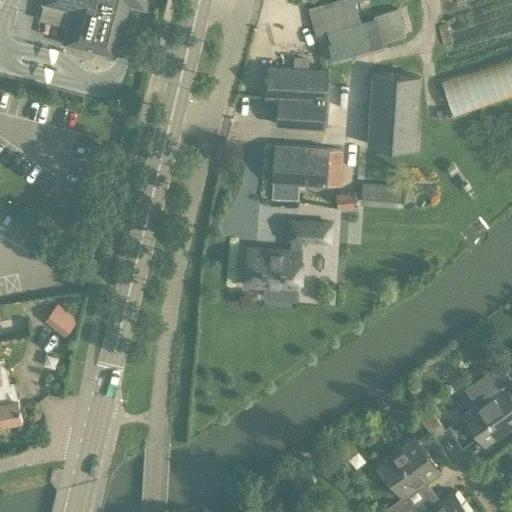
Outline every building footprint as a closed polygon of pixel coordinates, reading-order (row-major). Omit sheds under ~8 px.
[(145,7),(147,0),(43,0),(38,18),(61,24),(66,8),(71,10),(63,42),(113,55),(117,41),(121,42),(123,32),(120,31),(127,3),(139,6),(145,7)] [(332,61),(383,47),(382,42),(405,36),(398,8),(373,14),(369,0),(334,0),(307,8),(315,36),(324,34),(332,61)] [(328,68),(308,67),(309,42),(270,41),(268,65),(267,65),(264,97),(276,98),(274,125),(324,128),(328,68)] [(511,52),(441,75),(453,113),(511,94),(511,52)] [(371,71),(366,145),(415,149),(420,75),(371,71)] [(272,181),(271,197),(298,199),(299,183),(326,185),(326,184),(328,162),(341,163),(341,149),(329,148),(329,147),(275,144),(272,181)] [(398,203),(399,187),(363,185),(362,201),(398,203)] [(355,192),(335,193),(337,207),(357,205),(355,192)] [(248,247),(245,283),(265,284),(264,296),(295,298),(295,286),(297,287),(299,251),(298,251),(299,239),(330,241),(331,223),(288,220),(287,238),(290,238),(290,250),(248,247)] [(64,335),(76,321),(77,319),(58,302),(45,319),(64,335)] [(511,398),(504,388),(511,382),(511,380),(499,363),(465,387),(477,405),(464,414),(485,444),(511,424),(511,398)] [(0,422),(23,418),(19,399),(3,402),(0,386),(0,385),(2,386),(0,373),(0,422)] [(428,406),(425,408),(422,403),(415,409),(418,413),(416,414),(433,437),(444,429),(428,406)] [(377,460),(403,496),(438,470),(412,434),(377,460)] [(420,511),(414,503),(406,508),(400,511),(467,511),(452,490),(420,511)] [(400,511),(406,508),(398,498),(378,511),(400,511)]
